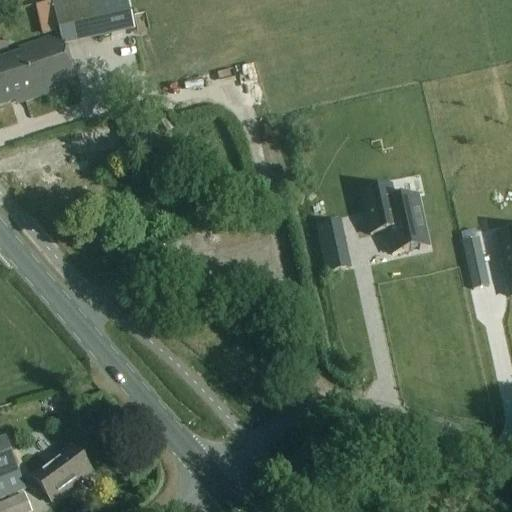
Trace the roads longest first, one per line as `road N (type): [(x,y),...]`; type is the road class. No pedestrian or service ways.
road 1 (secondary): [(215,483),(0,233)]
road 2 (unclassified): [(215,483),(286,420),(331,404),(511,451)]
